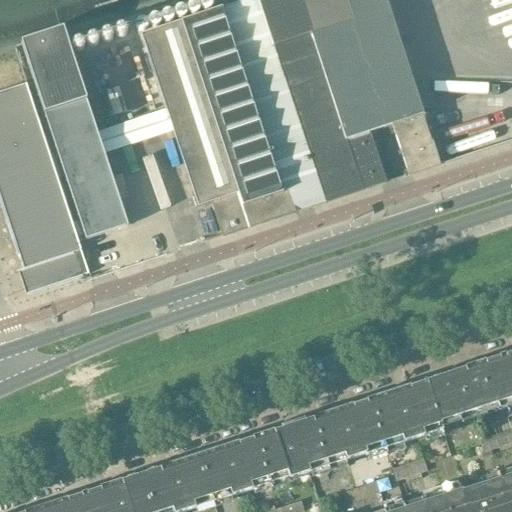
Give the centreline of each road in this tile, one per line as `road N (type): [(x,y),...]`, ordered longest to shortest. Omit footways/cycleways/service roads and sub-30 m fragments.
road 1 (secondary): [(0,386),(511,207)]
road 2 (residential): [(0,497),(511,328)]
road 3 (secondary): [(511,185),(0,351)]
